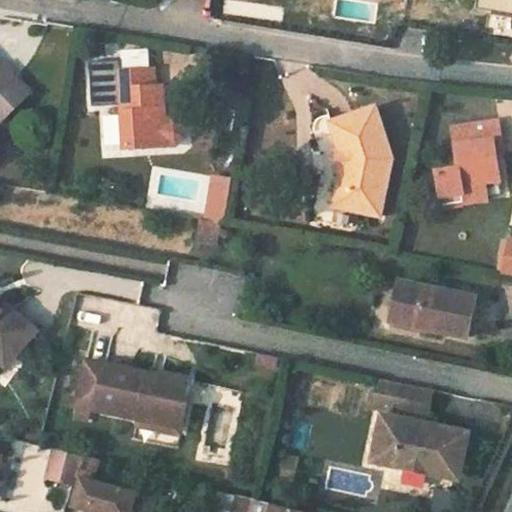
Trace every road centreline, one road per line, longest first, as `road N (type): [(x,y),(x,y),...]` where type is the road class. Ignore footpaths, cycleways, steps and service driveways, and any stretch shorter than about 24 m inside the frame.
road 1 (residential): [(0,5),(511,83)]
road 2 (residential): [(195,289),(187,325),(511,396)]
